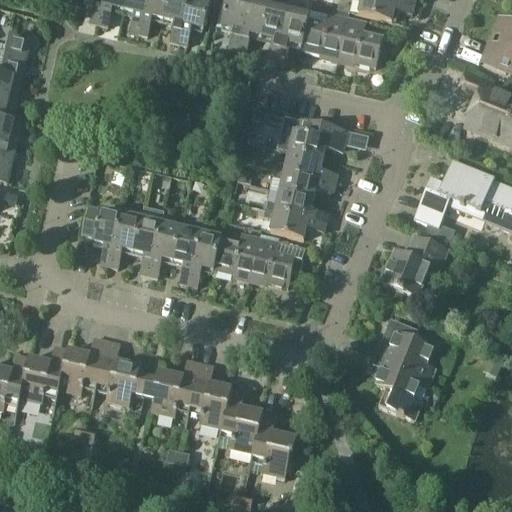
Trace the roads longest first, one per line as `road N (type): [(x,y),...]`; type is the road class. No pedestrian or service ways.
road 1 (residential): [(313,360),(80,304),(62,281),(0,266)]
road 2 (residential): [(313,360),(394,168),(392,116)]
road 3 (residential): [(392,116),(406,86),(437,72),(465,0)]
